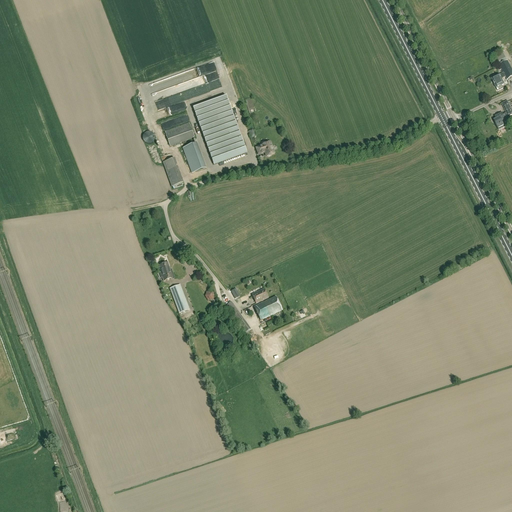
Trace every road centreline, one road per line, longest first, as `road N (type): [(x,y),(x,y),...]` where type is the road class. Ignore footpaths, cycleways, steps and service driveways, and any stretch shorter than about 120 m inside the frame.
road 1 (unclassified): [(251,324),(175,239),(167,203),(213,180),(384,149),(442,116)]
road 2 (primary): [(511,255),(442,116)]
road 3 (primary): [(442,116),(382,0)]
road 4 (unclassified): [(511,232),(454,118)]
road 5 (unclassified): [(450,111),(394,0)]
